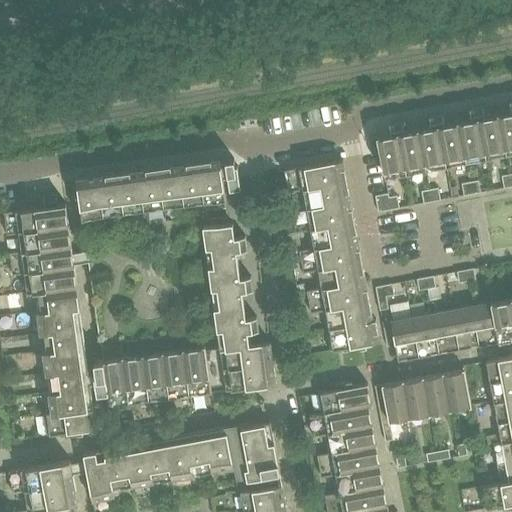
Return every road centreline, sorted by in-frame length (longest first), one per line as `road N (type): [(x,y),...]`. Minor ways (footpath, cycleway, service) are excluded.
road 1 (residential): [(66,164),(93,351),(203,336)]
road 2 (residential): [(476,254),(377,272),(350,129)]
road 3 (residential): [(287,384),(253,146)]
road 4 (residential): [(511,348),(287,384)]
road 5 (residential): [(73,444),(281,406)]
road 6 (residential): [(253,146),(226,141),(66,164)]
road 7 (residential): [(511,80),(372,107),(350,129)]
road 8 (unclassified): [(151,8),(0,40)]
